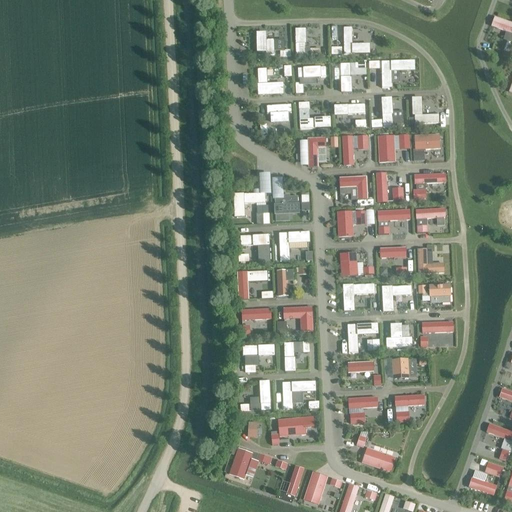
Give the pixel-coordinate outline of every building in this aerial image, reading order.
[(511,23),(495,17),(491,27),(506,32),(511,34),(511,23)] [(352,28),(344,28),(344,55),(371,55),(370,44),(352,45),(352,28)] [(306,29),(295,30),(297,57),(306,57),(305,48),(305,44),(306,44),(306,29)] [(266,33),(256,33),(257,53),(266,53),(266,56),(275,55),(275,52),(274,40),(267,41),(266,33)] [(507,41),(503,52),(511,54),(511,50),(511,43),(508,42),(507,41)] [(414,61),(382,62),(382,89),(392,88),(391,71),(414,71),(414,61)] [(350,64),(341,64),(342,93),(351,93),(350,77),(351,77),(351,76),(350,64)] [(303,69),(298,69),(298,79),(300,79),(317,78),(317,79),(321,78),(327,77),(326,68),(321,68),(321,67),(303,68),(303,69)] [(258,85),(257,85),(258,96),(284,95),(283,84),(267,84),(267,69),(258,70),(258,85)] [(300,83),(296,84),(296,94),(304,94),(303,86),(303,83),(300,83)] [(392,98),(382,99),(383,128),(393,127),(392,114),(393,114),(393,112),(392,98)] [(422,98),(412,98),(413,116),(415,116),(415,125),(439,124),(439,115),(423,116),(422,98)] [(291,105),(267,107),(267,115),(270,115),(270,114),(289,113),(289,114),(292,114),(291,105)] [(365,105),(334,106),(335,116),(349,116),(349,115),(366,114),(365,105)] [(393,112),(393,114),(392,114),(393,127),(404,126),(403,112),(393,112)] [(310,120),(300,120),(300,130),(331,128),(331,118),(315,118),(315,120),(310,120)] [(440,135),(414,136),(415,150),(424,150),(424,151),(440,150),(440,135)] [(395,136),(378,137),(379,164),(396,163),(395,151),(395,137),(395,136)] [(353,137),(342,138),(344,167),(354,167),(353,149),(353,137)] [(368,137),(357,137),(358,149),(358,151),(369,150),(368,137)] [(326,138),(307,139),(308,169),(319,169),(319,163),(318,149),(326,149),(326,138)] [(387,174),(376,174),(378,204),(388,203),(387,174)] [(446,174),(414,176),(415,185),(416,185),(426,185),(446,184),(446,174)] [(367,177),(340,178),(340,189),(352,189),(357,188),(358,201),(368,200),(367,177)] [(244,194),(233,195),(235,218),(245,218),(244,205),(266,204),(265,194),(244,195),(244,194)] [(275,205),(274,205),(275,216),(300,215),(300,204),(298,204),(298,197),(290,197),(290,195),(285,195),(284,195),(284,197),(275,198),(275,205)] [(310,195),(301,196),(302,204),(304,204),(310,203),(310,195)] [(445,209),(416,211),(416,220),(437,219),(444,219),(446,219),(445,209)] [(410,211),(378,212),(378,223),(379,223),(388,222),(411,221),(410,211)] [(353,212),(337,213),(338,238),(354,238),(353,212)] [(310,233),(279,234),(280,262),(290,262),(290,250),(289,244),(308,244),(310,243),(310,233)] [(269,235),(240,237),(241,247),(253,246),(253,247),(258,247),(259,263),(271,262),(269,235)] [(406,248),(380,249),(380,259),(395,259),(395,260),(407,259),(406,248)] [(427,250),(418,250),(419,275),(445,274),(445,264),(433,264),(428,265),(427,250)] [(357,254),(340,255),(342,278),(358,277),(358,276),(357,264),(357,254)] [(286,271),(277,271),(278,297),(289,297),(288,282),(286,282),(286,271)] [(248,273),(237,273),(239,301),(249,301),(248,283),(268,282),(267,272),(248,273)] [(375,285),(343,286),(344,312),(355,312),(354,296),(375,294),(375,285)] [(451,285),(429,286),(429,298),(431,298),(450,297),(451,297),(451,285)] [(393,287),(382,288),(383,313),(394,313),(393,297),(412,296),(412,286),(393,287)] [(313,308),(283,309),(284,320),(300,320),(301,333),(313,332),(313,308)] [(271,310),(242,311),(242,322),(272,320),(272,312),(271,310)] [(287,323),(277,323),(278,336),(287,336),(287,323)] [(454,323),(422,324),(422,334),(454,333),(454,323)] [(378,324),(348,326),(349,354),(359,353),(358,336),(379,335),(378,324)] [(391,339),(386,339),(387,349),(413,348),(412,338),(403,338),(402,325),(390,325),(391,339)] [(427,337),(420,338),(421,349),(428,348),(427,337)] [(294,343),(284,344),(285,373),(296,373),(295,358),(294,354),(294,343)] [(275,346),(243,347),(243,357),(245,357),(259,356),(259,357),(275,357),(275,346)] [(409,359),(392,360),(393,380),(410,379),(409,360),(409,359)] [(374,362),(348,363),(348,375),(374,373),(374,362)] [(270,382),(260,382),(260,398),(261,405),(261,412),(271,411),(270,382)] [(316,382),(282,384),(283,410),(293,410),(293,404),(292,393),(303,393),(316,392),(316,382)] [(511,392),(502,389),(499,398),(511,402),(511,392)] [(423,396),(395,398),(396,408),(423,407),(423,396)] [(378,398),(348,399),(349,410),(350,410),(363,409),(379,408),(378,398)] [(357,414),(350,414),(351,425),(358,424),(357,414)] [(305,418),(278,421),(279,435),(279,439),(307,436),(306,429),(305,418)] [(249,423),(248,438),(257,439),(258,423),(249,423)] [(511,432),(489,425),(486,433),(504,440),(511,442),(511,432)] [(279,435),(271,436),(272,446),(280,446),(279,435)] [(360,436),(356,447),(363,449),(367,439),(366,438),(360,436)] [(367,448),(362,464),(392,474),(397,458),(367,448)] [(238,449),(229,476),(244,481),(246,476),(253,479),(259,463),(251,460),(251,459),(253,454),(238,449)] [(502,450),(499,460),(506,463),(510,453),(502,450)] [(253,454),(251,459),(257,461),(259,454),(253,452),(253,454)] [(259,456),(258,461),(270,466),(272,459),(260,455),(259,456)] [(278,461),(276,468),(286,471),(288,464),(278,461)] [(488,463),(485,474),(493,476),(500,479),(503,468),(496,466),(488,463)] [(287,494),(286,495),(295,498),(305,470),(296,467),(290,484),(287,494)] [(313,473),(304,502),(319,507),(328,478),(313,473)] [(472,478),(469,488),(494,497),(497,487),(472,478)] [(332,479),(330,486),(340,490),(343,482),(332,479)] [(349,485),(340,511),(351,511),(359,488),(349,485)] [(367,491),(365,498),(375,502),(377,495),(367,491)] [(385,495),(379,511),(389,511),(395,498),(385,495)] [(405,502),(403,510),(409,511),(413,511),(416,505),(405,502)]
